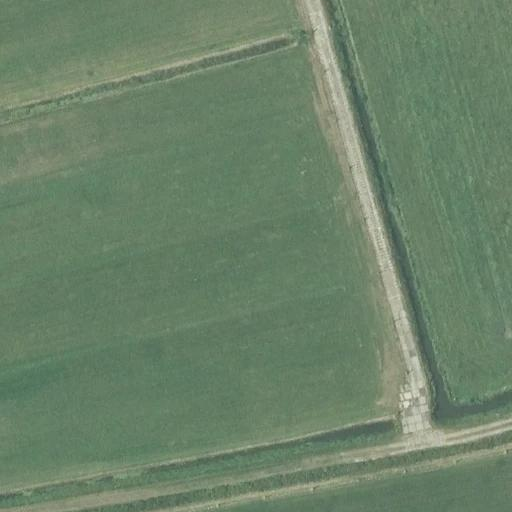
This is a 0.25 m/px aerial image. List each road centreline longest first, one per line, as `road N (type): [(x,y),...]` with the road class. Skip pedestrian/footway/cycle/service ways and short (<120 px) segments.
road 1 (track): [(47,511),(422,445),(511,421)]
road 2 (track): [(422,445),(412,415),(416,391),(310,0)]
